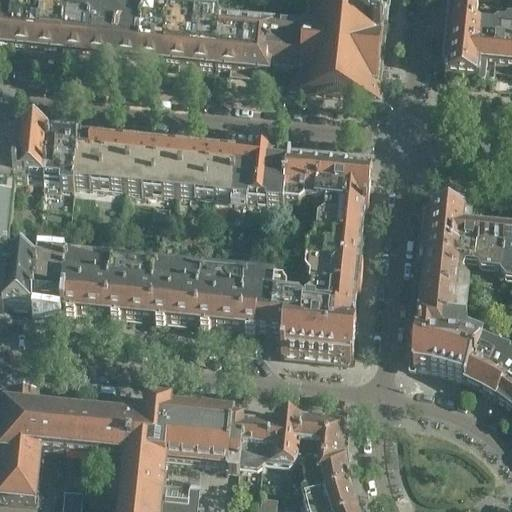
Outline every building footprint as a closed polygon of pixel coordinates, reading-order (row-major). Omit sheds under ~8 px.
[(386,11),(387,0),(336,0),(334,23),(387,27),(388,11),(386,11)] [(475,32),(478,2),(493,4),(495,0),(449,0),(447,29),(471,32),(475,32)] [(0,52),(11,53),(16,5),(0,3),(0,52)] [(60,58),(65,10),(16,5),(11,53),(29,55),(29,59),(38,60),(39,60),(39,56),(60,58)] [(112,63),(117,15),(65,10),(60,58),(81,60),(80,64),(90,66),(91,61),(112,63)] [(164,68),(168,20),(117,15),(112,63),(133,65),(132,70),(141,71),(142,71),(142,66),(143,66),(164,68)] [(215,74),(220,25),(168,20),(164,68),(185,70),(184,75),(194,76),(194,71),(215,74)] [(377,90),(383,30),(387,30),(387,27),(334,23),(311,20),(310,27),(305,27),(305,31),(273,27),(273,30),(268,74),(299,77),(297,98),(379,106),(380,90),(377,90)] [(268,74),(273,30),(220,25),(215,74),(236,76),(236,80),(237,80),(246,81),(246,77),(256,77),(257,81),(263,81),(266,78),(268,79),(268,74)] [(511,27),(509,27),(505,30),(501,30),(496,33),(496,34),(491,78),(511,79),(511,27)] [(466,83),(471,32),(447,29),(442,71),(442,74),(445,75),(444,85),(447,89),(457,90),(461,87),(462,83),(466,83)] [(491,78),(496,34),(475,32),(471,32),(466,83),(479,84),(486,79),(486,77),(491,78)] [(5,262),(13,191),(13,186),(10,186),(11,174),(14,174),(18,138),(0,136),(0,313),(0,314),(3,280),(0,280),(1,273),(4,273),(4,269),(2,269),(2,265),(5,265),(5,262)] [(43,188),(48,141),(18,138),(14,174),(11,174),(10,186),(13,186),(13,191),(26,192),(27,187),(43,188)] [(74,197),(74,193),(79,144),(48,141),(43,188),(57,190),(56,195),(74,197)] [(126,198),(131,150),(79,144),(74,193),(126,198)] [(179,203),(184,155),(131,150),(126,198),(179,203)] [(231,209),(236,160),(184,155),(179,203),(231,209)] [(284,214),(284,212),(288,166),(236,160),(231,209),(284,214)] [(319,193),(321,169),(288,166),(284,212),(299,214),(306,207),(308,192),(319,193)] [(368,211),(372,174),(321,169),(319,193),(308,192),(306,207),(325,209),(324,220),(339,222),(340,211),(367,213),(367,211),(368,211)] [(449,266),(454,214),(448,213),(449,209),(446,205),(436,204),(432,208),(430,219),(427,219),(423,264),(449,266)] [(361,246),(363,223),(364,215),(367,215),(367,213),(340,211),(339,222),(324,220),(317,225),(316,241),(361,246)] [(475,272),(480,224),(471,224),(472,220),(469,215),(454,214),(449,266),(448,276),(458,277),(459,267),(469,268),(473,272),(475,272)] [(500,279),(505,235),(497,234),(497,230),(495,226),(480,224),(475,272),(489,274),(493,278),(500,279)] [(511,233),(510,235),(510,236),(505,235),(500,279),(503,283),(511,284),(511,233)] [(359,271),(361,246),(316,241),(314,253),(307,258),(307,265),(359,271)] [(30,317),(34,271),(19,270),(20,263),(5,262),(5,265),(2,265),(2,269),(4,269),(4,273),(1,273),(0,280),(3,280),(0,314),(30,317)] [(464,285),(458,277),(448,276),(449,266),(423,264),(420,295),(463,300),(464,285)] [(61,320),(66,271),(66,267),(49,265),(48,272),(34,271),(30,317),(61,320)] [(356,295),(359,271),(307,265),(305,276),(311,282),(310,290),(312,291),(356,295)] [(106,324),(111,275),(111,271),(91,269),(90,273),(66,271),(61,320),(106,324)] [(151,329),(156,280),(156,276),(135,273),(134,277),(111,275),(106,324),(151,329)] [(196,333),(201,284),(201,280),(181,278),(180,282),(156,280),(151,329),(196,333)] [(241,338),(246,289),(247,289),(247,285),(225,282),(224,286),(201,284),(196,333),(241,338)] [(270,341),(275,294),(276,287),(263,286),(263,291),(247,289),(246,289),(241,338),(270,341)] [(353,327),(356,295),(312,291),(310,306),(318,314),(330,315),(329,325),(353,327)] [(299,364),(305,311),(300,307),(288,306),(289,299),(284,295),(275,294),(270,341),(279,342),(278,357),(281,358),(280,362),(299,364)] [(460,327),(463,300),(420,295),(417,324),(420,324),(420,323),(460,327)] [(352,369),(356,328),(353,327),(329,325),(330,315),(318,314),(310,306),(305,311),(299,364),(352,369)] [(464,388),(481,343),(477,341),(475,344),(465,341),(460,327),(420,323),(420,324),(418,342),(415,342),(412,375),(418,376),(424,377),(434,378),(440,380),(449,383),(455,385),(464,388)] [(487,400),(511,355),(511,354),(511,353),(499,346),(500,342),(485,334),(481,343),(464,388),(464,389),(474,393),(480,396),(487,400)] [(510,415),(511,413),(511,355),(487,400),(493,403),(502,409),(505,411),(510,415)] [(197,511),(200,494),(165,491),(167,467),(228,473),(228,478),(237,479),(238,472),(263,475),(269,470),(273,430),(233,426),(233,419),(128,409),(127,425),(37,415),(39,400),(14,397),(13,413),(6,413),(1,458),(3,458),(0,491),(0,504),(35,508),(40,455),(125,463),(123,483),(125,484),(122,511),(197,511)] [(299,468),(303,424),(284,422),(283,431),(273,430),(269,470),(292,472),(299,468)] [(342,450),(344,428),(303,424),(299,468),(306,470),(345,461),(345,456),(345,452),(343,451),(342,450)] [(346,470),(346,467),(345,461),(306,470),(306,475),(309,489),(304,493),(306,501),(350,491),(349,484),(347,477),(346,470)] [(356,511),(354,507),(352,500),(350,491),(306,501),(309,511),(356,511)] [(65,496),(63,511),(82,511),(84,498),(65,496)]
